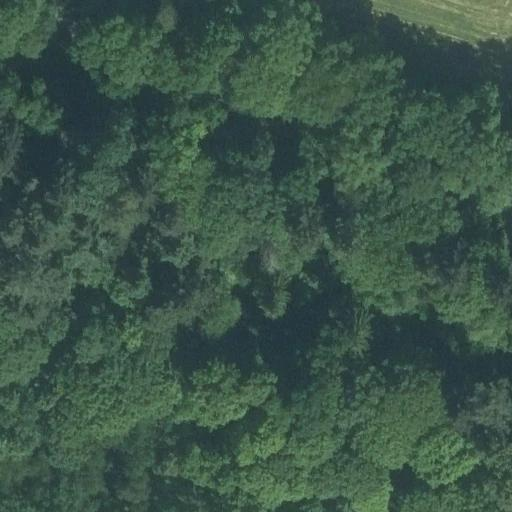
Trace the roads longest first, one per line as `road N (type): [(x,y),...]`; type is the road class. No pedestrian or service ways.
road 1 (track): [(0,130),(511,280)]
road 2 (track): [(232,0),(511,78)]
